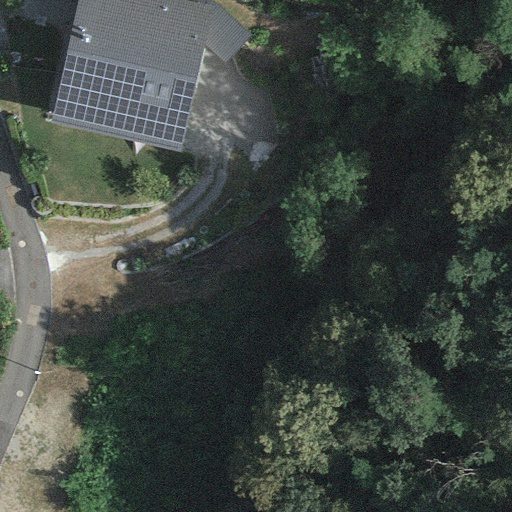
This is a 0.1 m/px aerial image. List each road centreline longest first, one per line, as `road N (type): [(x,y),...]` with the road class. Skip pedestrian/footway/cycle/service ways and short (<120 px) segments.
road 1 (track): [(36,284),(103,273),(166,245),(206,207),(218,155)]
road 2 (residential): [(0,401),(36,284),(0,188)]
